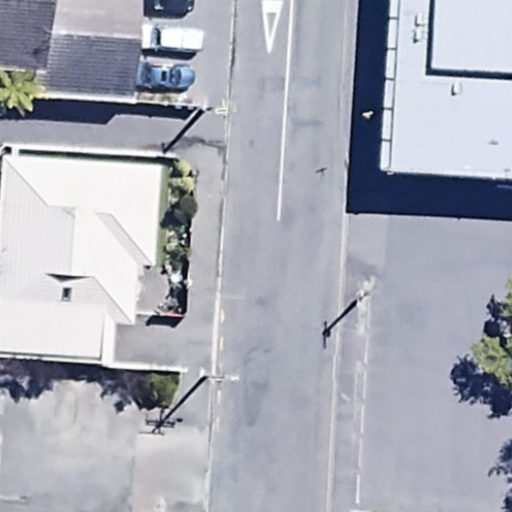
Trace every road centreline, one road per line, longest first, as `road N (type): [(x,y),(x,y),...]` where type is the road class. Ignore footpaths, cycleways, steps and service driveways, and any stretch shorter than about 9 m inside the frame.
road 1 (residential): [(269,511),(303,0)]
road 2 (unknown): [(192,437),(0,424)]
